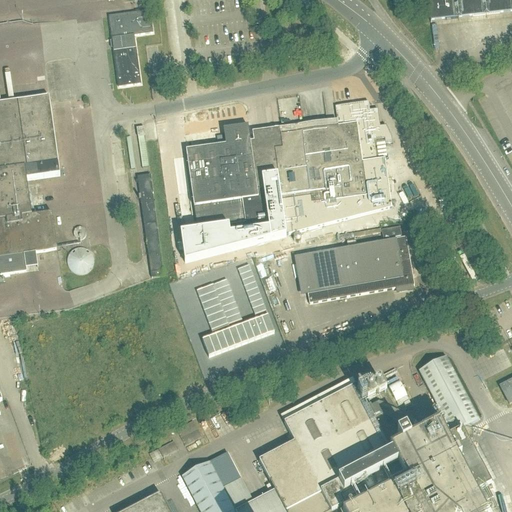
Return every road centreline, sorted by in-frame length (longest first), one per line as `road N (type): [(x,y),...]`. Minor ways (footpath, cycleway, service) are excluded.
road 1 (unclassified): [(511,280),(152,419),(0,502)]
road 2 (unclassified): [(169,106),(332,75),(384,37)]
road 3 (unclassified): [(511,207),(448,109),(384,37)]
road 4 (unknown): [(360,372),(385,426),(402,422),(425,406),(402,353)]
